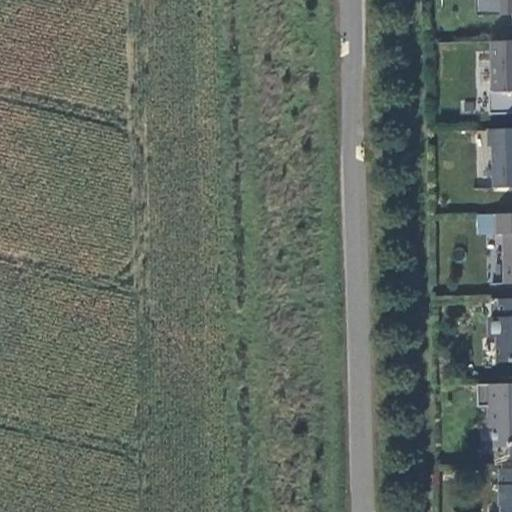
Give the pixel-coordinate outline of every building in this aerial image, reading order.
[(507,0),(498,0),(499,15),(508,15),(507,0)] [(494,91),(494,114),(511,113),(511,41),(495,42),(496,91),(494,91)] [(497,147),(498,188),(511,187),(511,129),(491,130),(492,147),(497,147)] [(511,214),(500,214),(500,235),(506,234),(508,284),(511,283),(511,214)] [(511,299),(494,300),(494,318),(491,318),(491,338),(501,338),(502,362),(511,361),(511,299)] [(511,383),(482,385),(482,407),(492,407),(493,427),(500,427),(500,447),(511,446),(511,383)] [(511,511),(511,469),(502,469),(503,507),(506,507),(505,511),(511,511)]
